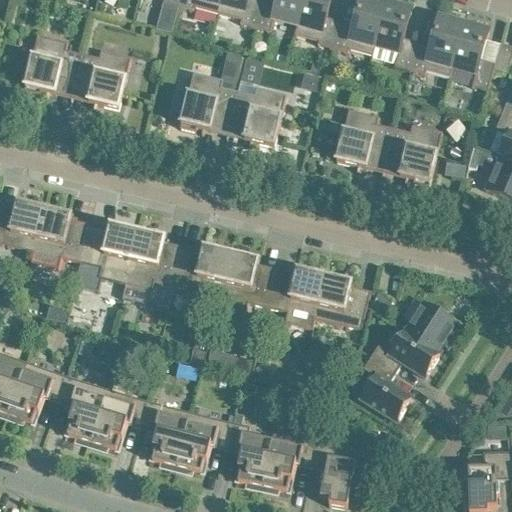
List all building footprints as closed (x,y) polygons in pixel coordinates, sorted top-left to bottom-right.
[(156,0),(165,2),(163,6),(179,10),(181,0),(156,0)] [(218,17),(222,0),(181,0),(179,10),(194,14),(195,10),(218,17)] [(222,0),(218,17),(242,23),(241,27),(256,31),(263,3),(250,0),(222,0)] [(295,38),(305,0),(279,0),(277,7),(263,3),(256,31),(271,35),(275,21),(298,27),(295,38)] [(305,0),(295,38),(319,44),(318,48),(333,52),(340,24),(327,21),(332,0),(305,0)] [(373,59),(387,6),(376,3),(376,5),(362,1),(354,28),(340,24),(333,52),(348,56),(349,53),(373,59)] [(410,73),(418,46),(404,42),(411,15),(397,11),(398,9),(387,6),(373,59),(376,49),(399,55),(395,69),(410,73)] [(450,80),(464,29),(439,22),(431,49),(418,46),(410,73),(425,77),(426,74),(450,80)] [(470,31),(464,29),(450,80),(453,70),(476,76),(472,90),(488,95),(494,72),(496,67),(481,63),(489,34),(470,29),(470,31)] [(38,39),(25,95),(41,98),(42,95),(48,96),(46,101),(49,101),(50,97),(56,98),(58,89),(59,85),(76,89),(83,58),(67,54),(68,47),(38,39)] [(511,50),(501,47),(496,67),(494,72),(508,76),(511,60),(511,50)] [(83,58),(76,89),(92,93),(91,97),(89,106),(95,108),(94,112),(96,113),(97,108),(119,113),(132,62),(102,55),(100,62),(83,58)] [(194,77),(180,132),(196,136),(197,132),(203,133),(202,138),(204,139),(205,134),(211,135),(214,126),(214,122),(231,126),(239,95),(222,91),(224,84),(194,77)] [(239,95),(231,126),(248,130),(247,134),(245,143),(251,145),(250,150),(252,150),(253,145),(275,150),(287,99),(257,92),(255,99),(239,95)] [(511,108),(507,106),(502,119),(511,122),(511,108)] [(349,114),(337,165),(359,171),(357,175),(360,176),(361,171),(367,173),(369,163),(370,160),(387,164),(394,132),(378,128),(379,121),(349,114)] [(511,122),(502,119),(497,131),(509,136),(499,160),(511,165),(511,122)] [(394,132),(387,164),(403,168),(403,171),(400,181),(407,182),(405,187),(408,187),(409,182),(414,184),(414,188),(429,192),(443,136),(413,129),(411,136),(394,132)] [(469,170),(476,172),(482,153),(474,151),(469,170)] [(511,165),(499,160),(498,161),(501,162),(487,194),(511,204),(511,165)] [(35,256),(45,214),(30,211),(31,207),(29,207),(28,210),(17,208),(17,210),(0,206),(0,247),(34,256),(35,256)] [(81,267),(91,228),(71,223),(72,219),(62,217),(62,215),(60,214),(60,216),(55,215),(54,217),(45,214),(35,256),(34,256),(31,265),(59,272),(62,262),(81,267)] [(126,288),(138,237),(128,235),(129,233),(124,232),(124,230),(122,229),(122,231),(111,229),(110,233),(91,228),(81,267),(101,271),(98,281),(126,288)] [(138,237),(126,288),(153,294),(155,284),(175,289),(184,250),(165,246),(165,243),(155,241),(155,237),(153,236),(152,240),(138,237)] [(219,310),(232,257),(222,255),(222,257),(217,256),(218,252),(216,251),(215,255),(204,253),(204,255),(184,250),(175,289),(194,294),(192,304),(219,310)] [(268,311),(277,272),(258,268),(258,266),(248,263),(249,259),(247,259),(246,263),(241,261),(241,260),(232,257),(219,310),(246,317),(249,307),(268,311)] [(315,323),(325,281),(310,278),(311,274),(309,274),(308,277),(298,275),(297,277),(277,272),(268,311),(288,316),(285,326),(313,333),(315,323)] [(334,284),(325,281),(315,323),(362,334),(371,295),(351,290),(352,286),(342,284),(342,282),(340,281),(340,283),(335,282),(334,284)] [(394,304),(380,295),(370,312),(383,321),(394,304)] [(404,334),(441,358),(441,357),(439,355),(457,326),(425,306),(407,335),(404,334)] [(378,349),(371,361),(396,376),(402,366),(426,381),(441,358),(404,334),(390,356),(378,349)] [(210,352),(206,369),(219,372),(223,356),(210,352)] [(0,419),(7,423),(28,366),(0,356),(0,419)] [(389,387),(396,376),(371,361),(364,372),(375,379),(361,402),(398,425),(413,402),(389,387)] [(44,401),(59,406),(68,380),(28,366),(7,423),(23,428),(24,425),(33,428),(40,409),(42,409),(44,401)] [(91,450),(109,393),(68,380),(59,406),(74,411),(72,419),(74,420),(68,439),(77,442),(76,445),(91,450)] [(127,427),(142,431),(150,405),(109,393),(91,450),(107,455),(108,451),(117,454),(122,435),(125,435),(127,427)] [(176,474),(191,416),(150,405),(142,431),(158,436),(155,444),(158,445),(153,464),(161,466),(160,470),(176,474)] [(511,409),(505,405),(496,418),(511,416),(511,409)] [(211,449),(227,453),(233,427),(191,416),(176,474),(192,478),(193,475),(202,477),(207,457),(209,458),(211,449)] [(273,444),(272,444),(248,439),(250,430),(233,427),(227,453),(242,457),(240,465),(242,466),(238,485),(247,487),(246,491),(262,494),(273,444)] [(296,468),(311,471),(317,444),(274,435),(272,444),(273,444),(262,494),(278,498),(279,494),(288,496),(292,476),(294,476),(296,468)] [(345,511),(348,511),(353,484),(356,484),(360,482),(362,480),(363,476),(363,473),(362,469),(359,467),(356,466),(340,463),(343,449),(317,444),(311,471),(326,473),(325,480),(323,480),(321,491),(323,491),(321,502),(331,504),(330,509),(345,511)] [(497,483),(511,482),(511,468),(511,455),(484,456),(484,471),(468,472),(464,473),(461,475),(460,479),(460,483),(462,487),(465,489),(469,490),(469,511),(497,511),(497,501),(500,501),(499,490),(497,490),(497,483)]
